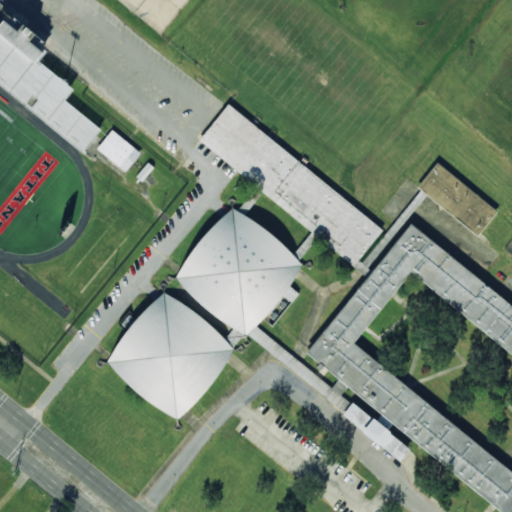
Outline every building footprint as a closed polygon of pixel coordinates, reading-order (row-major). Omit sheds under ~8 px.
[(379,225),(350,260),(199,133),(229,98),(379,225)] [(126,172),(141,153),(112,130),(97,149),(126,172)] [(478,236),(498,212),(437,163),(417,187),(478,236)] [(246,333),(176,274),(233,206),(283,249),(303,265),(246,333)] [(410,225),(511,307),(511,511),(498,511),(305,355),(410,225)] [(174,417),(104,358),(160,290),(231,348),(174,417)]
